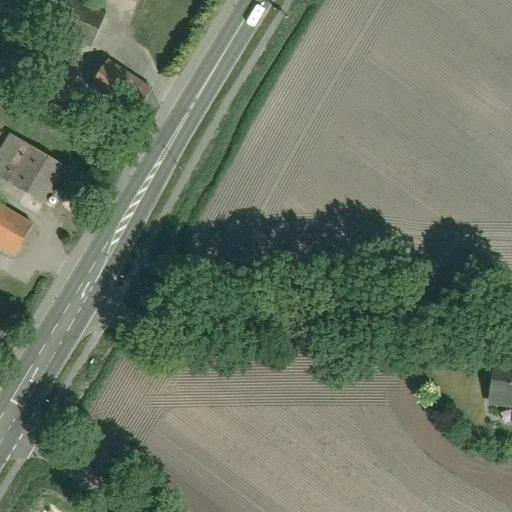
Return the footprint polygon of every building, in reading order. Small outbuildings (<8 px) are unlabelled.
[(59,7),(51,26),(86,41),(95,21),(59,7)] [(100,65),(87,88),(129,112),(142,88),(100,65)] [(13,186),(66,214),(76,194),(52,182),(63,162),(10,135),(0,154),(0,157),(22,169),(13,186)] [(0,212),(0,244),(9,249),(23,225),(0,212)] [(511,407),(511,366),(487,363),(482,403),(511,407)]
